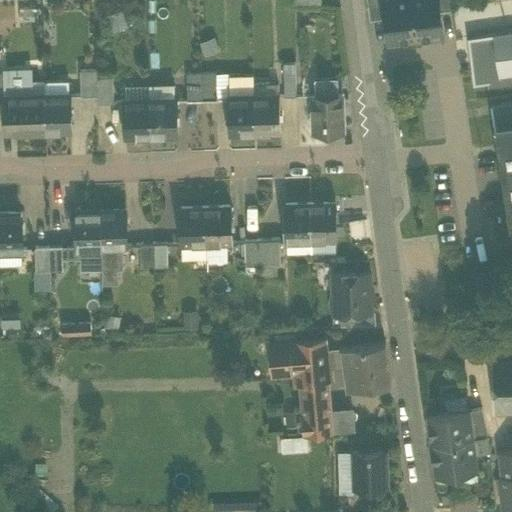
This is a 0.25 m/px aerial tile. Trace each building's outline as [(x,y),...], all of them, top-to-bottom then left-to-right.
[(367,0),(370,20),(385,18),(382,1),(384,1),(383,0),(367,0)] [(388,43),(415,39),(410,0),(390,0),(384,1),(382,1),(385,18),(388,43)] [(410,0),(415,39),(443,36),(440,11),(438,0),(410,0)] [(438,0),(440,11),(452,10),(450,0),(438,0)] [(122,9),(105,15),(111,32),(128,26),(122,9)] [(511,30),(468,38),(473,85),(511,78),(511,30)] [(215,36),(200,43),(206,57),(221,50),(215,36)] [(283,63),(284,96),(296,95),(295,63),(283,63)] [(81,95),(97,95),(96,76),(96,68),(80,68),(81,95)] [(3,72),(4,94),(33,93),(32,79),(32,71),(3,72)] [(216,71),(201,72),(202,98),(217,97),(216,72),(216,71)] [(188,98),(202,98),(201,72),(187,72),(188,98)] [(229,97),(229,96),(228,75),(228,72),(216,72),(217,97),(229,97)] [(254,74),(228,75),(229,96),(254,95),(254,83),(254,74)] [(96,76),(97,95),(97,103),(114,102),(113,75),(96,76)] [(316,94),(339,94),(338,77),(315,78),(315,79),(316,94)] [(44,79),(32,79),(33,93),(44,93),(44,80),(44,79)] [(69,79),(44,80),(44,93),(44,94),(70,93),(69,79)] [(316,94),(315,79),(302,79),(303,95),(313,94),(316,94)] [(279,83),(254,83),(254,95),(279,95),(279,83)] [(125,85),(126,99),(149,99),(149,84),(125,85)] [(175,84),(149,84),(149,99),(175,98),(175,84)] [(44,93),(33,93),(4,94),(5,113),(5,127),(5,133),(46,131),(44,94),(44,93)] [(70,93),(44,94),(46,131),(71,130),(70,93)] [(343,130),(342,94),(339,94),(316,94),(313,94),(314,130),(343,130)] [(255,132),(254,95),(229,96),(229,97),(230,133),(255,132)] [(279,95),(254,95),(255,132),(280,132),(279,95)] [(175,98),(149,99),(151,136),(176,135),(175,98)] [(126,136),(151,136),(149,99),(126,99),(125,99),(126,136)] [(493,116),(495,125),(511,121),(511,103),(501,105),(502,115),(493,116)] [(492,107),(493,116),(502,115),(501,105),(492,107)] [(510,232),(511,231),(511,121),(495,125),(494,125),(510,232)] [(287,240),(311,239),(310,202),(286,203),(286,240),(287,240)] [(335,202),(310,202),(311,239),(337,239),(335,202)] [(230,205),(205,206),(207,243),(228,242),(231,242),(230,205)] [(182,244),(207,243),(205,206),(180,206),(182,244)] [(101,209),(102,246),(122,245),(127,245),(126,208),(101,209)] [(82,247),(102,246),(101,209),(75,210),(77,244),(77,247),(82,247)] [(21,211),(0,212),(0,249),(22,249),(21,211)] [(247,264),(260,264),(259,237),(246,238),(247,264)] [(280,237),(259,237),(260,264),(277,264),(280,263),(280,237)] [(312,251),(311,239),(287,240),(288,252),(312,251)] [(311,239),(312,251),(337,251),(337,239),(311,239)] [(142,266),(155,266),(154,241),(141,242),(142,266)] [(167,241),(154,241),(155,266),(168,265),(167,241)] [(207,243),(207,256),(207,260),(229,260),(228,242),(207,243)] [(207,243),(182,244),(182,257),(207,256),(207,243)] [(62,244),(49,245),(50,269),(63,269),(63,257),(62,244)] [(77,244),(62,244),(63,257),(82,256),(82,247),(77,247),(77,244)] [(36,269),(50,269),(49,245),(35,245),(36,269)] [(122,266),(122,245),(102,246),(103,265),(103,281),(118,281),(117,266),(122,266)] [(102,246),(82,247),(82,256),(82,266),(101,266),(103,265),(102,246)] [(22,249),(0,249),(0,263),(23,263),(22,249)] [(277,264),(260,264),(260,275),(277,275),(277,264)] [(50,269),(36,269),(34,270),(35,289),(51,289),(50,269)] [(334,311),(334,314),(351,313),(370,312),(369,272),(333,274),(334,297),(331,297),(332,312),(334,311)] [(198,309),(183,309),(184,329),(199,329),(198,309)] [(351,313),(351,324),(375,323),(375,312),(370,312),(351,313)] [(351,313),(334,314),(335,325),(351,324),(351,313)] [(63,330),(63,333),(91,332),(91,328),(91,322),(62,324),(62,330),(63,330)] [(300,384),(304,434),(305,434),(306,434),(333,431),(331,408),(328,380),(326,348),(325,338),(269,343),(271,368),(292,367),(293,373),(294,385),(300,384)] [(385,342),(341,347),(344,368),(346,389),(391,384),(385,342)] [(334,369),(344,368),(341,347),(331,348),(334,369)] [(511,361),(492,363),(493,388),(511,387),(511,361)] [(511,387),(493,388),(494,414),(511,413),(511,387)] [(447,412),(466,410),(465,397),(445,399),(447,412)] [(353,406),(331,408),(333,431),(355,430),(353,406)] [(469,411),(473,439),(476,438),(488,435),(482,408),(469,411)] [(300,425),(297,409),(283,412),(286,428),(300,425)] [(428,415),(432,444),(473,439),(469,411),(469,409),(466,410),(447,412),(428,415)] [(279,436),(280,451),(306,449),(305,434),(279,436)] [(488,437),(476,439),(478,454),(490,453),(488,437)] [(477,469),(473,439),(432,444),(436,474),(456,472),(477,469)] [(354,452),(355,488),(386,487),(385,451),(354,452)] [(502,480),(506,510),(511,508),(511,451),(498,453),(502,480)] [(355,488),(354,452),(338,453),(339,493),(355,493),(355,488)] [(478,480),(477,469),(456,472),(457,483),(478,480)] [(57,511),(58,511),(36,491),(28,499),(41,511),(57,511)] [(450,510),(478,510),(477,495),(450,496),(450,510)] [(262,511),(262,501),(210,503),(210,511),(262,511)]
